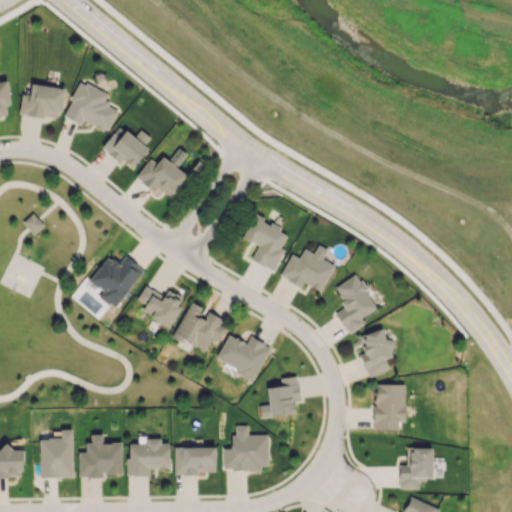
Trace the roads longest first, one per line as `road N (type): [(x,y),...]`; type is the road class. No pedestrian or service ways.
road 1 (residential): [(0,511),(262,505),(315,472),(336,412),(327,366),(302,329),(180,256),(63,163),(0,151)]
road 2 (residential): [(68,0),(254,154),(401,248),(459,303),(511,374)]
road 3 (track): [(511,236),(479,205),(331,133),(196,0)]
road 4 (track): [(331,133),(153,0)]
road 5 (residential): [(254,154),(226,166),(183,229),(180,256)]
road 6 (residential): [(180,256),(203,243),(250,178),(254,154)]
